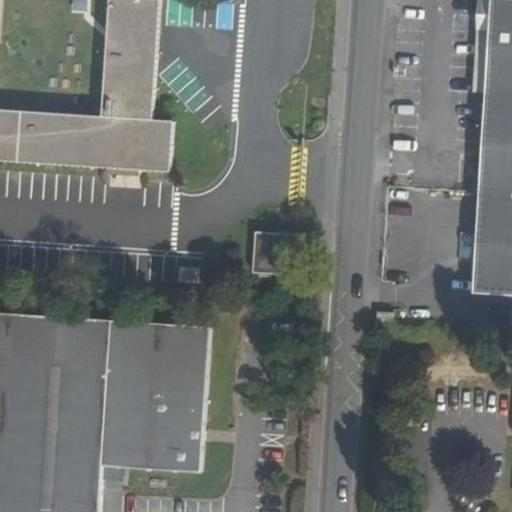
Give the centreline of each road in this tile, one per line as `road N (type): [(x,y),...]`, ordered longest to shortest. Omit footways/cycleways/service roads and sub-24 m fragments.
road 1 (unknown): [(369,18),(445,6),(447,136),(441,165),(424,177),(294,176),(209,214),(138,226),(0,221)]
road 2 (residential): [(370,0),(337,511)]
